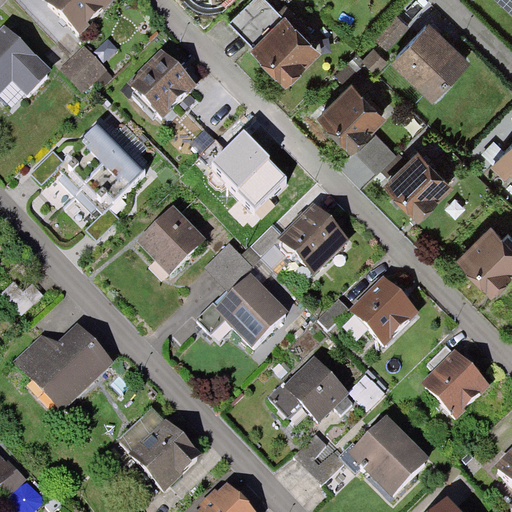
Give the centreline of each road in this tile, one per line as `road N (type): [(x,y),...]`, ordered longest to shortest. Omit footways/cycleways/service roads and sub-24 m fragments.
road 1 (residential): [(156,0),(511,358)]
road 2 (residential): [(0,199),(294,511)]
